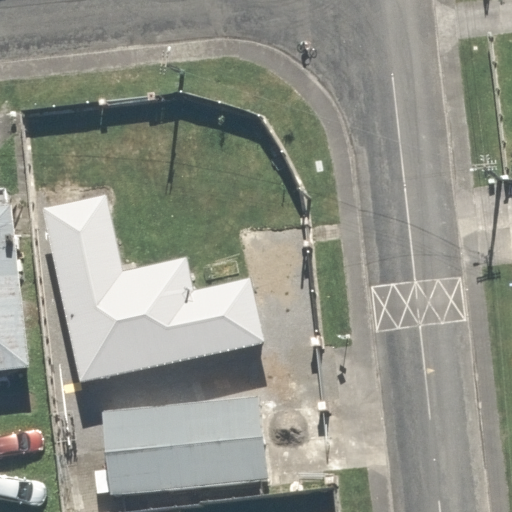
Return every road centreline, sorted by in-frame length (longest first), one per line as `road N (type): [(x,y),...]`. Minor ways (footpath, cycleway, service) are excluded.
road 1 (residential): [(438,511),(384,0)]
road 2 (residential): [(0,16),(143,0)]
